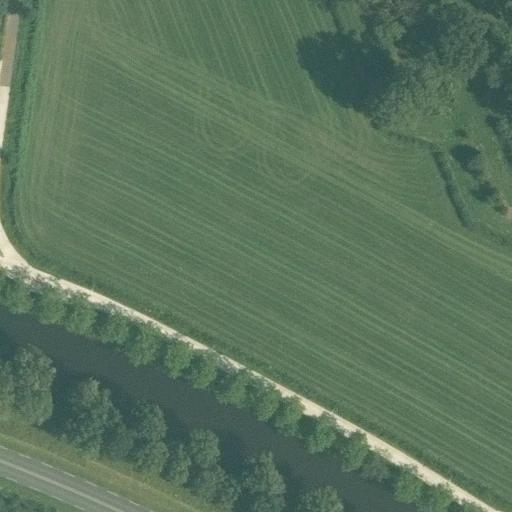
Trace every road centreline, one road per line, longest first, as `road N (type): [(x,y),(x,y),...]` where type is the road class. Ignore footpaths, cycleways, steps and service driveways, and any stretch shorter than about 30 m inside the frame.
road 1 (unclassified): [(487,511),(361,434),(142,320),(0,263)]
road 2 (primary): [(120,511),(0,461)]
